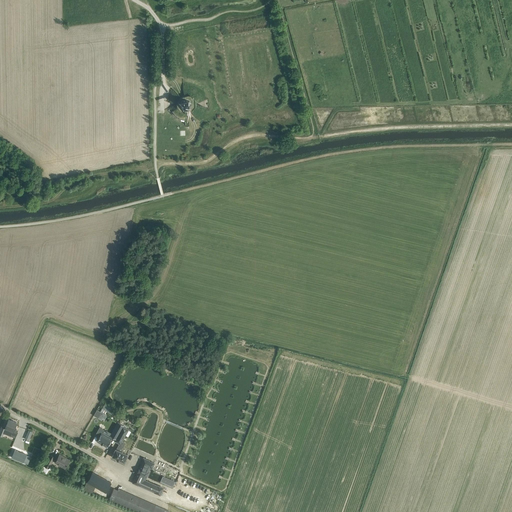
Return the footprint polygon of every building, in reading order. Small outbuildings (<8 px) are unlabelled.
[(173,103),(171,102),(171,108),(173,107),(175,106),(175,108),(178,112),(180,111),(184,113),(188,112),(192,110),(194,111),(196,107),(196,106),(199,106),(201,107),(200,101),(198,102),(196,103),(196,101),(194,97),(191,99),(188,97),(183,97),(180,99),(178,98),(175,102),(175,104),(173,103)] [(158,130),(174,138),(179,128),(163,120),(158,130)] [(0,296),(17,299),(18,289),(0,286),(0,296)] [(20,295),(14,304),(27,312),(32,303),(20,295)] [(101,408),(112,414),(115,408),(104,403),(101,408)] [(97,410),(94,416),(101,420),(102,418),(105,419),(108,413),(101,410),(101,412),(97,410)] [(5,430),(3,433),(11,436),(13,431),(15,432),(16,429),(14,428),(15,427),(16,422),(9,419),(7,424),(5,428),(5,429),(5,430)] [(116,439),(123,427),(124,425),(118,422),(110,436),(116,439)] [(123,427),(116,439),(115,441),(119,443),(120,444),(121,441),(128,430),(123,427)] [(99,428),(95,435),(99,437),(97,440),(103,443),(102,444),(107,446),(111,439),(102,433),(103,430),(99,428)] [(120,444),(119,443),(116,449),(115,449),(112,456),(116,458),(116,459),(119,460),(120,460),(124,462),(127,454),(121,451),(124,443),(121,441),(120,444)] [(14,450),(11,457),(23,462),(26,454),(14,450)] [(64,456),(59,454),(55,462),(65,468),(69,460),(63,457),(64,456)] [(54,457),(50,455),(41,471),(46,473),(54,457)] [(157,486),(144,480),(146,477),(148,472),(150,467),(152,468),(154,463),(148,461),(149,460),(143,458),(141,463),(139,468),(137,473),(135,477),(132,482),(138,485),(138,484),(155,492),(160,495),(163,488),(158,486),(157,486)] [(92,472),(86,482),(105,492),(110,483),(92,472)] [(163,477),(160,483),(172,489),(175,482),(163,477)] [(113,488),(109,499),(120,504),(138,511),(167,511),(168,511),(118,489),(117,490),(113,488)]
